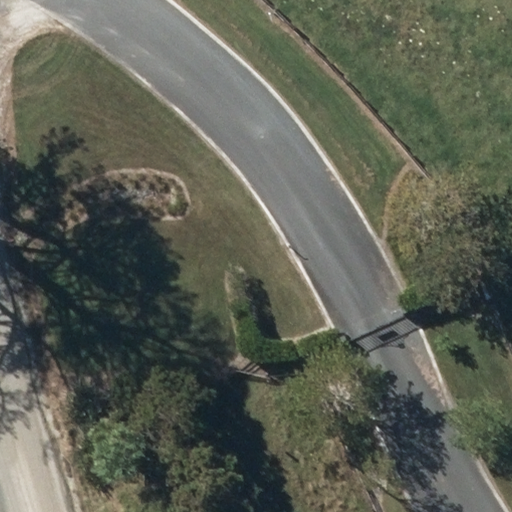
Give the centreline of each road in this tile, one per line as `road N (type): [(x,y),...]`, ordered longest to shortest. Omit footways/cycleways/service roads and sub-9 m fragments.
road 1 (residential): [(459,511),(374,336),(282,176),(170,54),(96,0)]
road 2 (unclassified): [(0,370),(34,511)]
